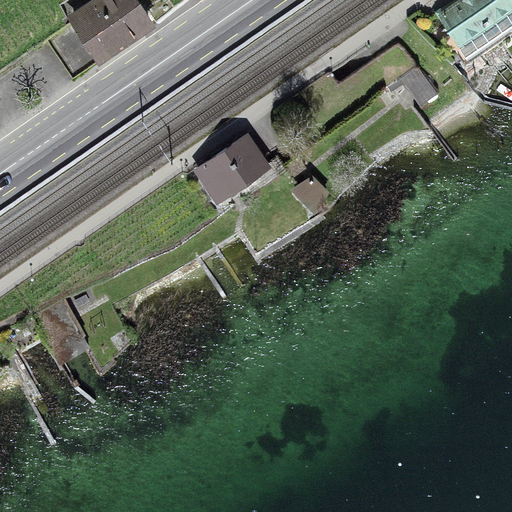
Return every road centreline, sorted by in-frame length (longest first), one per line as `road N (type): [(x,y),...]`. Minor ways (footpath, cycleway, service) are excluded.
road 1 (residential): [(416,0),(0,289)]
road 2 (primary): [(252,0),(0,174)]
